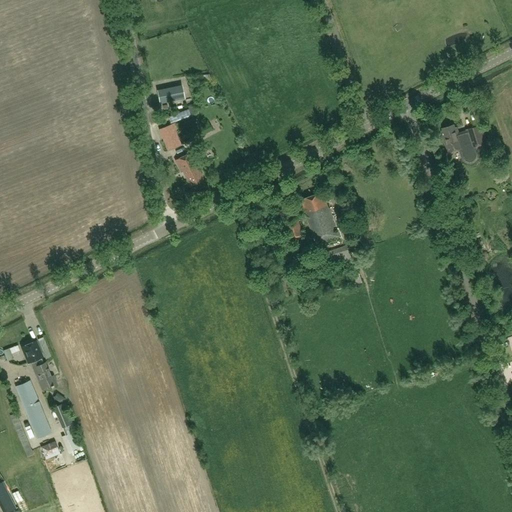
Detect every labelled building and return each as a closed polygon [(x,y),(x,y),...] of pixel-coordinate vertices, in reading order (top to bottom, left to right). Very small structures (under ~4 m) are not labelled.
[(183,97),(182,86),(157,91),(160,102),(183,97)] [(207,120),(185,131),(191,141),(212,130),(207,120)] [(168,125),(168,126),(162,128),(171,149),(179,146),(174,133),(173,133),(172,130),(174,129),(172,123),(168,125)] [(458,133),(457,127),(455,128),(454,125),(442,129),(443,131),(441,132),(448,152),(458,149),(461,159),(463,162),(467,164),(471,164),(474,163),(477,161),(479,157),(479,153),(477,147),(487,143),(481,125),(465,130),(466,131),(458,133)] [(190,152),(175,160),(184,178),(186,177),(190,186),(202,180),(201,178),(203,177),(190,152)] [(465,200),(461,189),(452,192),(455,203),(465,200)] [(324,191),(300,200),(306,215),(304,216),(315,245),(340,236),(338,232),(336,233),(334,227),(336,226),(330,208),(324,191)] [(343,215),(347,228),(354,225),(350,212),(343,215)] [(304,235),(298,218),(283,223),(289,241),(304,235)] [(470,219),(464,225),(469,230),(475,225),(470,219)] [(369,248),(364,234),(356,237),(361,251),(369,248)] [(326,268),(352,260),(347,245),(320,254),(326,268)] [(318,255),(294,263),(298,274),(315,268),(315,264),(321,262),(318,255)] [(357,272),(347,274),(349,286),(359,284),(357,272)] [(31,365),(42,360),(41,358),(42,357),(36,341),(22,347),(28,363),(30,362),(31,365)] [(12,359),(8,349),(3,351),(7,361),(12,359)] [(42,360),(31,365),(41,390),(57,384),(54,376),(52,376),(46,362),(43,363),(42,360)] [(30,380),(15,387),(33,432),(36,439),(51,432),(49,425),(30,380)] [(60,394),(56,400),(62,404),(65,398),(60,394)] [(74,423),(65,402),(54,407),(62,428),(74,423)] [(29,444),(19,422),(13,424),(22,447),(29,444)] [(55,440),(40,446),(45,457),(59,451),(55,440)] [(0,492),(0,500),(5,511),(8,511),(16,508),(6,489),(0,492)]
